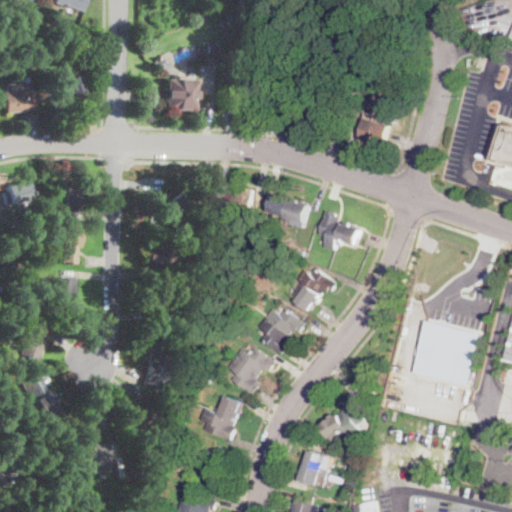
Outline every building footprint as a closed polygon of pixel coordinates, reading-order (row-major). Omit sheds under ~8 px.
[(85,0),(83,11),(75,9),(74,15),(63,13),(65,6),(54,3),(54,0),(85,0)] [(164,69),(157,63),(163,56),(170,61),(164,69)] [(74,98),(61,103),(55,85),(66,81),(65,79),(79,74),(85,92),(73,96),(74,98)] [(250,99),(238,98),(239,89),(240,76),(252,77),(250,99)] [(252,77),(264,79),(262,100),(250,99),(252,77)] [(194,101),(194,110),(164,108),(165,79),(195,80),(194,101)] [(23,110),(6,112),(3,93),(31,89),(34,108),(23,110)] [(312,92),(311,96),(319,98),(318,100),(324,101),(319,121),(312,120),(313,119),(294,114),(299,94),(307,95),(308,91),(312,92)] [(324,101),(325,97),(329,98),(328,102),(336,104),(331,124),(319,121),(324,101)] [(377,120),(378,116),(384,117),(383,122),(392,123),(388,143),(373,140),(377,120)] [(373,140),(374,141),(362,138),(367,118),(377,120),(373,140)] [(511,162),(507,161),(507,163),(499,160),(499,159),(499,158),(501,152),(509,126),(511,125),(511,162)] [(275,198),(267,197),(268,189),(272,171),(275,172),(279,173),(275,198)] [(29,200),(8,204),(5,186),(26,182),(29,200)] [(233,191),(237,191),(236,219),(223,218),(223,210),(216,209),(218,183),(228,184),(227,188),(232,188),(232,191),(233,191)] [(237,191),(242,192),(242,190),(245,190),(245,186),(257,187),(255,212),(245,212),(245,220),(236,219),(237,191)] [(81,210),(81,216),(62,215),(62,210),(63,187),(83,188),(81,210)] [(166,221),(165,222),(155,208),(168,199),(180,190),(190,205),(166,221)] [(289,222),(284,221),(286,215),(271,211),(275,198),(276,194),(287,197),(288,194),(295,197),(289,222)] [(295,197),(304,199),(303,202),(313,205),(309,221),(296,217),(294,223),(289,222),(295,197)] [(346,222),(339,244),(337,250),(326,246),(330,237),(322,234),(330,210),(340,213),(340,215),(344,216),(342,221),(346,222)] [(346,222),(364,228),(364,230),(359,244),(345,240),(343,245),(339,244),(346,222)] [(81,228),(79,247),(77,247),(75,264),(60,263),(62,227),(81,228)] [(171,242),(171,268),(151,268),(151,263),(145,263),(145,246),(152,246),(152,242),(171,242)] [(321,269),(336,279),(341,283),(335,291),(332,290),(330,293),(327,291),(325,294),(306,281),(302,278),(308,269),(317,275),(321,269)] [(73,297),(72,305),(52,303),(55,277),(55,276),(74,278),(73,297)] [(35,281),(35,290),(27,290),(27,281),(35,281)] [(325,294),(323,296),(324,297),(314,311),(295,297),(306,281),(325,294)] [(166,295),(165,318),(147,317),(147,303),(147,295),(166,295)] [(12,307),(9,313),(4,311),(7,305),(12,307)] [(290,307),(308,324),(302,331),(300,329),(297,332),(295,330),(292,334),(271,316),(277,308),(284,314),(290,307)] [(292,334),(287,339),(290,342),(288,344),(290,347),(284,354),(265,337),(271,331),(263,325),(271,316),(292,334)] [(470,383),(419,370),(431,320),(482,333),(470,383)] [(15,330),(13,336),(6,334),(8,328),(15,330)] [(42,345),(39,359),(19,353),(20,348),(26,328),(45,333),(42,345)] [(238,356),(245,347),(252,353),(257,346),(273,358),(278,362),(272,370),(270,368),(268,370),(265,368),(261,373),(238,356)] [(173,353),(168,379),(166,391),(149,387),(150,381),(143,380),(147,359),(155,361),(157,350),(173,353)] [(261,373),(258,378),(261,380),(259,383),(261,385),(255,394),(235,380),(241,372),(232,366),(238,356),(261,373)] [(59,410),(41,421),(34,410),(36,409),(19,382),(35,372),(59,410)] [(214,378),(211,384),(203,380),(206,374),(214,378)] [(378,385),(373,402),(360,398),(363,389),(365,381),(378,385)] [(222,412),(228,396),(246,403),(243,411),(242,413),(240,419),(239,419),(222,412)] [(152,408),(132,435),(118,425),(133,405),(139,397),(152,408)] [(355,398),(368,420),(360,425),(365,433),(355,439),(352,433),(340,413),(344,410),(342,408),(345,406),(344,404),(355,398)] [(239,419),(236,425),(239,426),(234,439),(207,429),(210,421),(203,418),(208,406),(222,412),(239,419)] [(340,413),(352,433),(336,443),(325,425),(333,419),(332,417),(337,414),(339,416),(340,413)] [(188,420),(186,426),(179,424),(181,418),(188,420)] [(79,461),(73,461),(73,444),(106,444),(106,460),(79,461)] [(329,474),(307,467),(312,450),(329,456),(326,466),(331,467),(329,474)] [(208,461),(210,452),(228,457),(227,462),(226,467),(208,461)] [(9,484),(0,486),(0,457),(3,457),(9,484)] [(226,467),(225,469),(227,470),(223,483),(202,476),(206,466),(201,465),(203,459),(208,461),(226,467)] [(329,474),(325,484),(325,487),(303,480),(307,467),(329,474)] [(219,500),(217,510),(217,511),(213,511),(181,511),(183,500),(193,503),(195,494),(219,500)] [(293,511),(297,499),(320,505),(317,511),(293,511)] [(364,511),(364,510),(366,510),(364,503),(378,500),(380,511),(364,511)]
